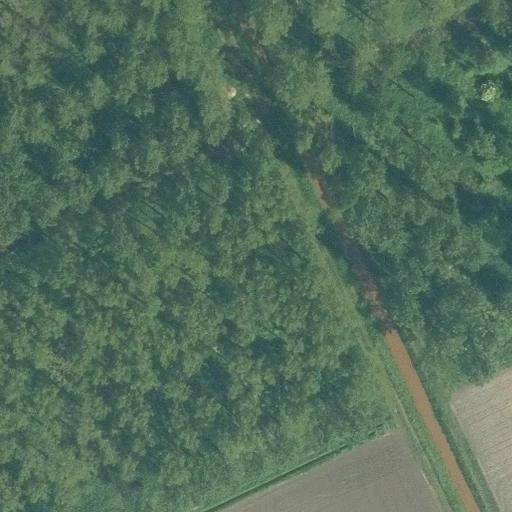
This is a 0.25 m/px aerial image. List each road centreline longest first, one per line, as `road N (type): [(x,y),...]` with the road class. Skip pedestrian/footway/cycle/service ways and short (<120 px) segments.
road 1 (track): [(266,111),(445,511)]
road 2 (track): [(266,111),(210,0)]
road 3 (track): [(495,511),(443,401)]
